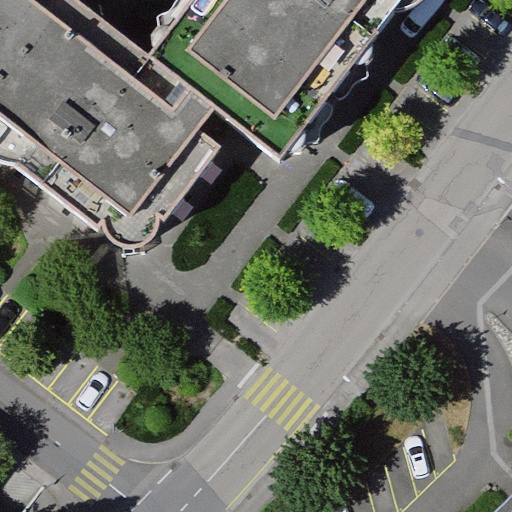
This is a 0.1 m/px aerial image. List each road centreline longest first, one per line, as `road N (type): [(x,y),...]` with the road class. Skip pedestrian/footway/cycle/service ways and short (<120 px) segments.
road 1 (residential): [(182,511),(511,112)]
road 2 (residential): [(136,511),(0,400)]
